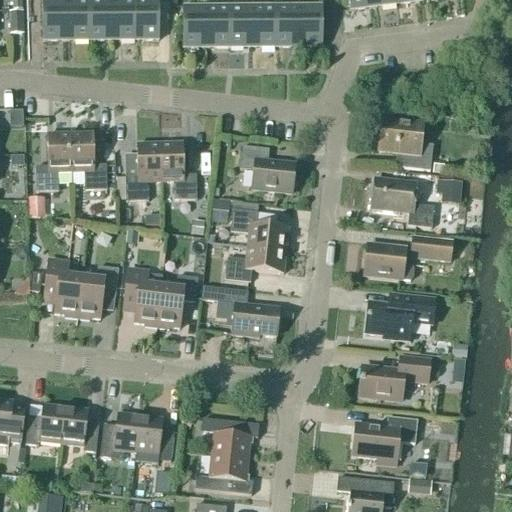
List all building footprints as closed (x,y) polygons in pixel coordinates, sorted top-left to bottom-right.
[(22,13),(22,0),(12,0),(12,13),(22,13)] [(372,10),(371,0),(347,0),(349,13),(372,10)] [(395,7),(394,0),(371,0),(372,10),(395,7)] [(41,2),(41,44),(65,44),(65,2),(41,2)] [(65,44),(88,44),(88,2),(65,2),(65,44)] [(88,2),(88,44),(111,44),(111,2),(88,2)] [(111,2),(111,44),(134,43),(134,2),(111,2)] [(134,2),(134,43),(158,43),(157,2),(134,2)] [(181,9),(182,51),(205,51),(205,9),(181,9)] [(228,51),(228,9),(205,9),(205,51),(228,51)] [(251,51),(251,9),(228,9),(228,51),(251,51)] [(274,51),(274,9),(251,9),(251,51),(274,51)] [(274,9),(274,51),(297,50),(297,9),(274,9)] [(297,9),(297,50),(321,50),(321,9),(297,9)] [(9,37),(22,37),(22,13),(9,14),(9,37)] [(429,174),(432,148),(419,147),(421,127),(381,123),(378,154),(396,156),(394,170),(429,174)] [(69,137),(70,176),(71,176),(72,188),(83,188),(83,194),(106,193),(105,168),(93,168),(92,136),(69,137)] [(57,176),(70,176),(69,137),(46,138),(47,170),(34,170),(35,195),(58,195),(57,176)] [(159,147),(160,186),(173,185),(173,204),(196,203),(195,178),(182,178),(182,146),(159,147)] [(147,186),(160,186),(159,147),(136,148),(137,180),(124,180),(125,205),(147,205),(147,186)] [(291,197),(294,169),(267,166),(268,153),(241,150),(239,173),(253,174),(251,192),(291,197)] [(432,167),(431,176),(442,177),(443,168),(432,167)] [(430,232),(433,211),(413,208),(415,187),(374,182),(370,212),(408,216),(407,229),(430,232)] [(436,183),(435,197),(441,198),(459,200),(461,186),(436,183)] [(44,217),(43,197),(28,198),(28,218),(44,217)] [(212,204),(211,213),(227,214),(228,205),(212,204)] [(232,205),(231,213),(256,216),(257,208),(232,205)] [(246,250),(285,255),(287,232),(255,228),(256,216),(231,213),(229,236),(247,238),(246,250)] [(202,239),(204,224),(191,223),(189,238),(202,239)] [(127,233),(125,246),(136,247),(137,234),(127,233)] [(450,266),(452,245),(411,241),(409,261),(450,266)] [(406,284),(411,282),(412,271),(410,268),(403,267),(405,252),(366,248),(363,280),(406,284)] [(27,250),(15,250),(15,261),(27,261),(27,250)] [(282,277),(285,255),(246,250),(245,263),(226,261),(224,284),(249,286),(250,274),(282,277)] [(76,323),(81,281),(66,279),(67,267),(47,265),(43,303),(55,304),(53,318),(64,319),(63,321),(76,323)] [(81,281),(76,323),(88,324),(89,322),(99,323),(102,295),(114,297),(117,273),(97,271),(96,283),(81,281)] [(156,332),(160,290),(159,290),(161,279),(147,278),(147,276),(127,274),(123,312),(135,313),(133,327),(143,328),(143,330),(156,332)] [(32,276),(29,295),(38,296),(40,277),(32,276)] [(160,290),(156,332),(168,333),(168,331),(179,332),(182,305),(194,306),(197,282),(177,280),(175,292),(160,290)] [(275,340),(278,312),(246,308),(247,295),(202,290),(200,304),(217,306),(215,322),(226,323),(225,330),(231,330),(231,338),(258,342),(258,339),(275,340)] [(431,330),(434,302),(387,297),(386,308),(368,306),(364,338),(391,341),(390,344),(408,346),(410,328),(431,330)] [(465,357),(466,346),(454,345),(453,356),(465,357)] [(426,387),(429,364),(399,361),(398,375),(361,371),(358,400),(400,405),(402,385),(426,387)] [(452,362),(451,371),(462,372),(463,363),(452,362)] [(0,403),(0,449),(7,450),(7,446),(20,448),(24,411),(12,410),(12,405),(0,403)] [(60,448),(64,411),(42,409),(40,421),(28,419),(24,448),(37,450),(38,445),(60,448)] [(64,411),(60,448),(82,450),(82,455),(95,456),(98,428),(86,426),(87,414),(64,411)] [(135,457),(139,420),(116,417),(115,430),(103,428),(99,461),(121,463),(122,455),(135,457)] [(139,420),(135,457),(157,459),(157,464),(170,465),(173,436),(161,435),(162,423),(139,420)] [(180,421),(179,429),(189,429),(190,422),(180,421)] [(414,448),(416,424),(386,421),(385,431),(355,428),(351,460),(377,462),(377,467),(395,469),(397,446),(414,448)] [(210,459),(247,463),(249,441),(256,442),(258,429),(201,422),(200,436),(213,437),(210,459)] [(244,485),(247,463),(210,459),(208,481),(195,479),(194,493),(250,499),(252,485),(244,485)] [(21,478),(20,488),(31,490),(32,480),(21,478)] [(6,487),(18,489),(18,481),(7,479),(6,487)] [(156,480),(155,496),(167,497),(169,481),(156,480)] [(390,511),(393,487),(337,481),(335,495),(350,497),(348,511),(346,510),(345,511),(380,511),(381,511),(390,511)] [(429,496),(430,485),(408,483),(407,493),(429,496)] [(81,487),(80,495),(92,496),(93,488),(81,487)] [(41,498),(39,511),(59,511),(61,500),(41,498)]
